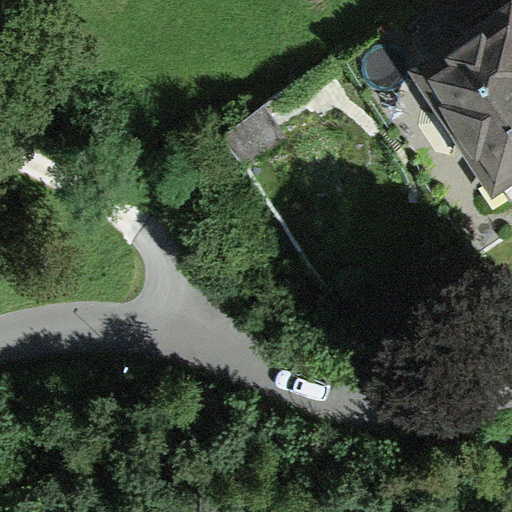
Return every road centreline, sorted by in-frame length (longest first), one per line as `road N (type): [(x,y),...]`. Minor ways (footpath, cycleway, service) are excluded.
road 1 (residential): [(178,312),(260,376),(358,405),(511,389)]
road 2 (residential): [(0,160),(138,222),(178,312)]
road 3 (residential): [(0,343),(178,312)]
